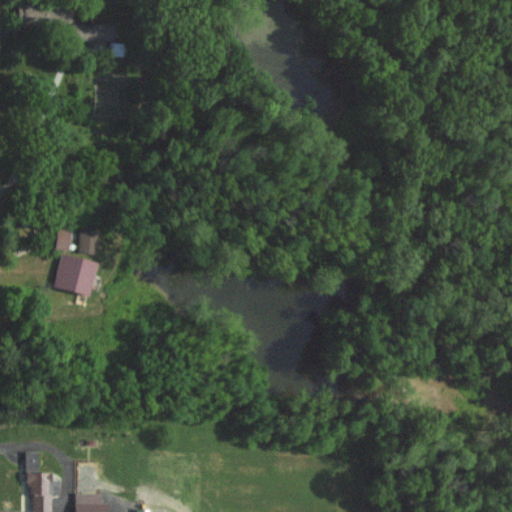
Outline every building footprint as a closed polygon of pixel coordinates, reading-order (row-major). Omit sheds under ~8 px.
[(16,4),(16,23),(70,23),(70,3),(16,4)] [(111,23),(68,22),(68,40),(111,41),(111,23)] [(106,55),(119,55),(119,42),(107,42),(106,55)] [(93,252),(94,231),(77,230),(76,251),(93,252)] [(96,261),(59,252),(50,285),(87,295),(96,261)] [(24,470),(37,470),(37,450),(24,450),(24,470)] [(29,511),(48,511),(49,493),(57,493),(57,480),(49,479),(49,471),(24,471),(24,484),(29,484),(29,511)] [(71,511),(105,511),(106,501),(99,501),(99,492),(73,492),(71,511)]
